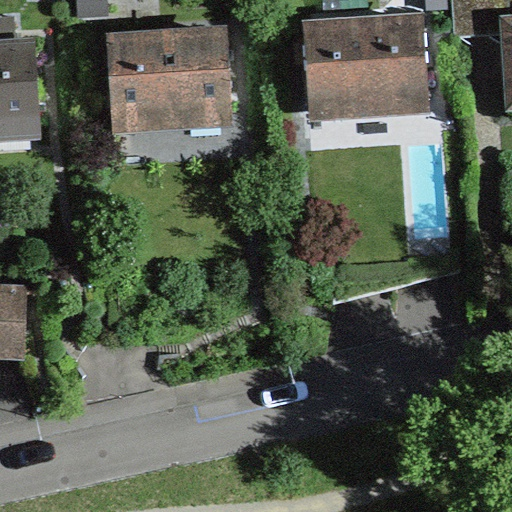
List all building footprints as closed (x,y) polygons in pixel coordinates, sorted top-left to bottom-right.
[(453,0),(456,37),(510,33),(511,58),(511,26),(510,26),(508,0),(453,0)] [(35,48),(13,49),(12,21),(0,21),(0,127),(40,124),(35,48)] [(304,30),(309,107),(360,104),(429,99),(424,22),(304,30)] [(107,43),(112,120),(161,117),(232,112),(227,35),(107,43)] [(0,355),(25,356),(27,291),(0,290),(0,355)]
